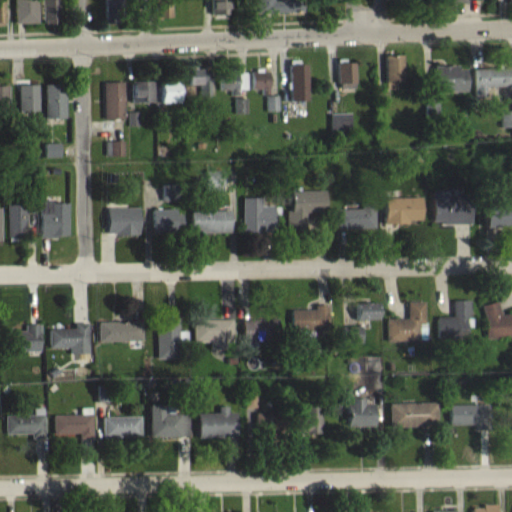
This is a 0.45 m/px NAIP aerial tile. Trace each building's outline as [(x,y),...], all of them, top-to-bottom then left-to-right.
[(40,0),(41,29),(56,29),(55,0),(40,0)] [(209,0),(208,20),(226,21),(226,1),(209,0)] [(279,0),(279,6),(272,6),(272,0),(254,0),(255,18),(294,18),(294,0),(279,0)] [(37,28),(36,1),(13,2),(13,29),(37,28)] [(102,1),(103,27),(120,27),(119,1),(102,1)] [(170,24),(169,2),(151,2),(152,19),(147,19),(147,25),(170,24)] [(401,60),(383,60),(384,94),(395,94),(395,88),(402,87),(401,60)] [(354,88),(354,68),(336,68),(336,88),(354,88)] [(306,69),(288,70),(288,106),(307,106),(306,69)] [(466,97),(466,74),(457,75),(457,71),(432,71),(432,97),(466,97)] [(209,101),(208,73),(185,74),(185,90),(199,90),(199,102),(209,101)] [(511,80),(511,73),(474,74),(475,103),(486,103),(486,92),(511,91),(511,80)] [(249,94),(261,94),(261,99),(268,99),(268,77),(250,77),(249,94)] [(245,78),(218,79),(219,95),(233,95),(246,94),(245,78)] [(129,87),(130,108),(152,108),(151,86),(129,87)] [(178,108),(177,86),(159,86),(160,108),(178,108)] [(122,87),(101,87),(102,124),(123,124),(122,87)] [(354,96),(353,89),(337,89),(338,97),(354,96)] [(17,90),(18,117),(38,116),(37,90),(17,90)] [(44,124),(64,123),(64,90),(43,90),(44,124)] [(437,120),(437,107),(425,106),(425,120),(437,120)] [(501,133),(511,132),(511,116),(500,116),(501,133)] [(104,147),(104,162),(123,161),(123,146),(104,147)] [(221,175),(202,176),(202,196),(222,196),(221,175)] [(161,206),(176,206),(175,189),(161,190),(161,206)] [(324,195),(290,196),(290,216),(286,216),(286,236),(306,235),(305,219),(324,218),(324,195)] [(431,195),(431,229),(469,228),(468,200),(450,200),(450,195),(431,195)] [(420,202),(382,203),(383,230),(408,229),(408,225),(420,225),(420,202)] [(241,203),(242,237),(274,237),(274,210),(265,210),(265,203),(241,203)] [(67,242),(67,207),(39,207),(39,242),(67,242)] [(5,210),(6,244),(25,244),(24,209),(5,210)] [(483,233),(511,232),(511,210),(482,212),(483,233)] [(105,213),(106,240),(139,240),(138,213),(105,213)] [(375,233),(374,213),(336,214),(336,234),(375,233)] [(151,216),(152,238),(181,237),(180,215),(151,216)] [(230,215),(190,216),(191,239),(230,238),(230,215)] [(436,322),(437,345),(466,344),(465,332),(471,332),(470,305),(451,306),(452,321),(436,322)] [(385,346),(419,346),(418,329),(424,329),(423,307),(406,307),(406,324),(385,324),(385,346)] [(354,325),(377,325),(378,309),(355,308),(354,325)] [(511,319),(498,320),(498,308),(483,309),(483,343),(511,342),(511,319)] [(290,315),(290,336),(327,336),(326,310),(314,311),(314,315),(290,315)] [(156,364),(177,364),(176,324),(156,325),(156,364)] [(240,346),(277,347),(278,324),(241,324),(240,346)] [(231,325),(192,325),(192,348),(208,347),(208,354),(231,354),(231,325)] [(142,346),(141,326),(97,328),(98,347),(142,346)] [(87,359),(87,329),(74,329),(74,334),(48,334),(49,353),(69,353),(69,359),(87,359)] [(24,336),(7,336),(7,357),(40,357),(39,330),(24,330),(24,336)] [(343,331),(344,349),(360,348),(360,331),(343,331)] [(356,354),(362,354),(362,353),(378,353),(378,367),(356,367),(356,354)] [(358,377),(379,376),(379,362),(357,363),(358,377)] [(94,383),(95,399),(106,398),(106,382),(94,383)] [(241,389),(242,405),(253,405),(253,389),(241,389)] [(362,394),(344,394),(344,422),(372,422),(372,399),(362,399),(362,394)] [(387,399),(387,424),(435,423),(435,398),(387,399)] [(301,399),(301,414),(293,414),(294,431),(320,430),(318,399),(301,399)] [(147,402),(162,402),(162,411),(186,411),(186,433),(147,433),(147,402)] [(194,410),(215,410),(215,403),(225,402),(225,409),(233,409),(233,433),(195,434),(194,410)] [(446,403),(447,421),(471,421),(471,427),(487,427),(487,417),(485,417),(485,402),(446,403)] [(3,412),(31,411),(31,404),(41,404),(42,435),(29,435),(28,430),(3,431),(3,412)] [(252,410),(252,432),(283,432),(282,409),(252,410)] [(50,412),(89,411),(90,435),(77,435),(76,430),(51,431),(50,412)] [(99,434),(102,434),(102,440),(112,439),(112,434),(137,433),(137,413),(99,414),(99,434)] [(480,501),(480,504),(470,505),(470,511),(494,511),(494,500),(480,501)]
